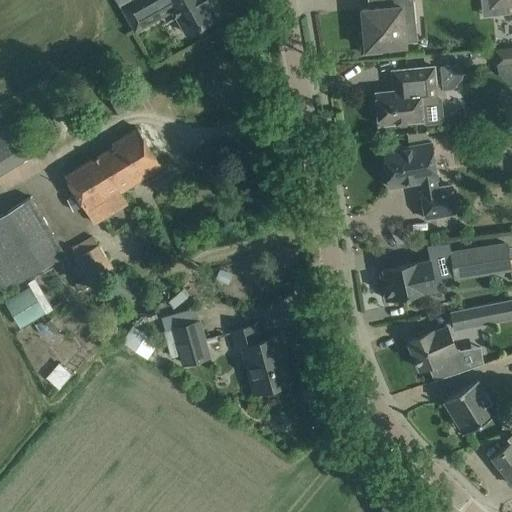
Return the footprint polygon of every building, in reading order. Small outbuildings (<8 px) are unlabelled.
[(132,0),(121,6),(134,30),(162,15),(163,14),(172,9),(186,33),(216,16),(208,1),(209,1),(208,0),(132,0)] [(381,47),(405,45),(403,22),(415,21),(412,0),(386,0),(387,7),(361,9),(364,33),(360,34),(362,53),(381,51),(381,47)] [(511,0),(487,0),(489,8),(511,6),(511,0)] [(511,47),(494,49),(495,65),(497,65),(511,64),(511,47)] [(455,64),(440,66),(441,84),(446,84),(456,72),(455,67),(455,64)] [(374,99),(371,102),(372,115),(376,119),(378,119),(379,124),(399,122),(421,120),(426,124),(440,123),(444,118),(442,97),(436,92),(434,66),(420,68),(400,69),(392,70),(394,90),(376,92),(376,98),(374,99)] [(149,97),(138,77),(107,94),(118,114),(149,97)] [(0,174),(29,157),(7,122),(0,126),(0,174)] [(126,201),(120,190),(161,166),(138,128),(112,143),(114,147),(65,176),(92,221),(126,201)] [(437,178),(431,141),(383,150),(389,187),(420,181),(422,190),(420,190),(425,218),(456,213),(451,185),(437,187),(435,179),(437,178)] [(32,197),(0,216),(0,287),(2,291),(66,253),(32,197)] [(78,290),(113,270),(97,244),(96,245),(92,238),(70,251),(84,274),(73,281),(78,290)] [(507,242),(449,251),(454,280),(511,271),(507,242)] [(404,265),(384,269),(390,298),(410,294),(415,293),(436,288),(436,285),(434,279),(431,259),(427,260),(424,261),(409,264),(409,263),(404,265)] [(127,306),(137,294),(119,278),(107,290),(127,306)] [(20,327),(45,312),(29,286),(4,301),(20,327)] [(453,330),(511,318),(511,298),(449,311),(453,330)] [(184,364),(209,357),(199,321),(174,328),(184,364)] [(446,324),(408,340),(420,368),(428,365),(434,380),(464,369),(460,349),(457,350),(446,324)] [(131,325),(121,341),(148,359),(158,343),(131,325)] [(234,330),(231,331),(236,348),(241,347),(254,392),(272,387),(291,381),(290,380),(282,351),(278,336),(258,341),(253,325),(234,330)] [(46,376),(59,387),(72,373),(59,362),(46,376)] [(497,411),(477,379),(443,400),(455,420),(452,421),(458,431),(461,429),(463,432),(497,411)] [(511,442),(492,457),(511,483),(511,482),(511,433),(507,438),(511,442)] [(399,511),(384,502),(376,511),(399,511)]
